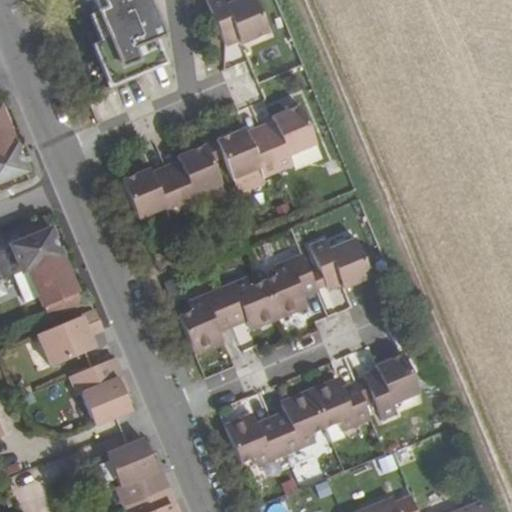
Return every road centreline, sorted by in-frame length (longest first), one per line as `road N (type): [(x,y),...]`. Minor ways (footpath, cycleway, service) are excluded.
road 1 (track): [(511,491),(309,0)]
road 2 (residential): [(167,411),(72,183)]
road 3 (residential): [(58,151),(192,96),(174,0)]
road 4 (residential): [(167,411),(379,320)]
